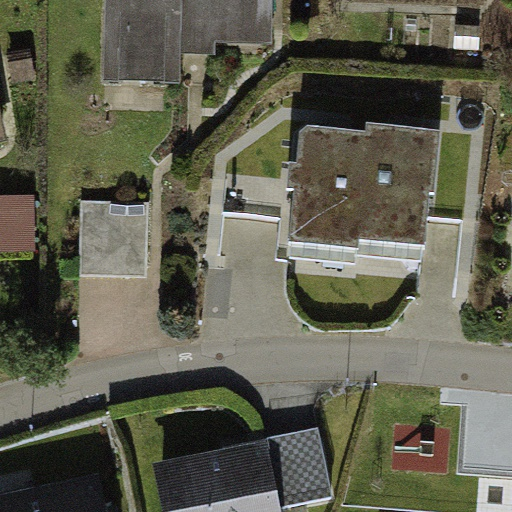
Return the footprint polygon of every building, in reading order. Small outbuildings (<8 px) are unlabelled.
[(288,0),(112,0),(108,72),(199,78),(201,45),(285,49),(288,0)] [(341,142),(301,138),(289,254),(350,260),(352,247),(431,254),(443,138),(388,132),(364,130),(362,144),(341,142)] [(86,205),(84,277),(145,278),(147,207),(86,205)] [(324,443),(156,473),(163,511),(289,511),(335,503),(324,443)] [(106,511),(99,476),(0,495),(0,511),(106,511)]
